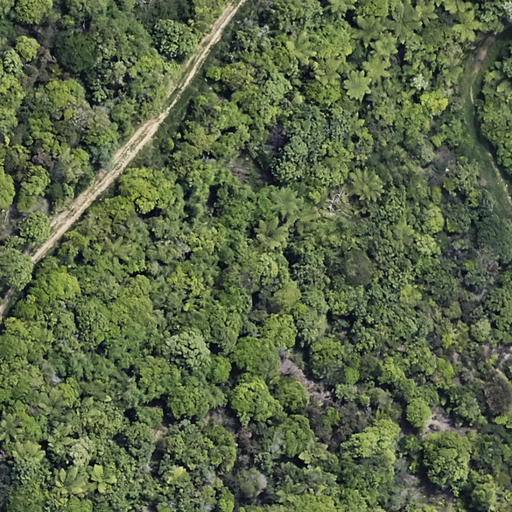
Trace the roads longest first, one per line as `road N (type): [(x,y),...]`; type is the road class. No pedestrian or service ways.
road 1 (track): [(240,0),(37,260),(0,343)]
road 2 (track): [(511,227),(494,212),(459,104),(474,52),(511,29)]
